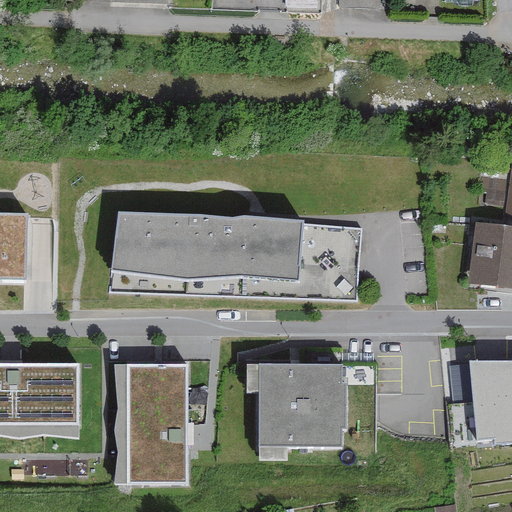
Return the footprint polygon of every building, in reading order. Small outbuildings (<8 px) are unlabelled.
[(166,10),(165,0),(78,0),(78,9),(166,10)] [(283,0),(284,12),(314,12),(314,0),(283,0)] [(380,0),(339,0),(339,9),(380,10),(380,0)] [(511,226),(511,159),(503,225),(511,226)] [(0,282),(24,283),(26,217),(0,216),(0,282)] [(356,307),(359,231),(112,220),(109,296),(356,307)] [(511,233),(472,231),(467,289),(511,292),(511,233)] [(511,359),(465,359),(476,444),(511,442),(511,359)] [(78,366),(0,365),(0,425),(78,425),(78,366)] [(185,367),(126,367),(127,485),(186,485),(185,367)] [(240,403),(254,403),(254,467),(286,467),(286,451),(339,451),(339,368),(240,367),(240,403)]
